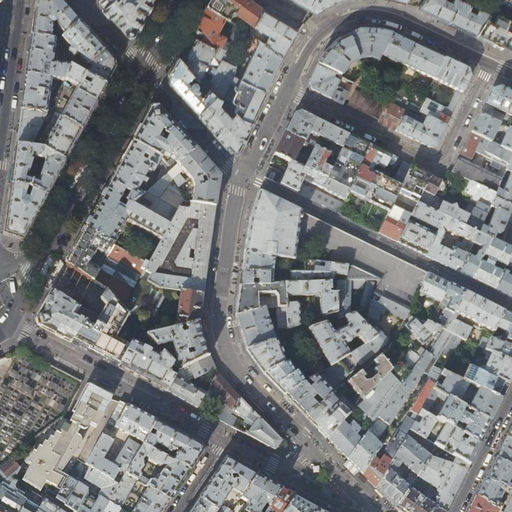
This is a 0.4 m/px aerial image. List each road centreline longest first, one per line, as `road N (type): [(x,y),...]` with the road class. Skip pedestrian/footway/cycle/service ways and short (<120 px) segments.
road 1 (residential): [(308,444),(249,386),(220,333),(241,176)]
road 2 (residential): [(283,90),(437,163),(490,63)]
road 3 (residential): [(283,90),(325,29),(361,14),(399,18),(490,63)]
road 4 (residential): [(5,318),(223,439)]
road 5 (tertiary): [(144,72),(58,229)]
road 6 (residential): [(241,176),(144,72)]
road 7 (tertiary): [(0,137),(19,0)]
road 8 (residential): [(511,399),(456,511)]
